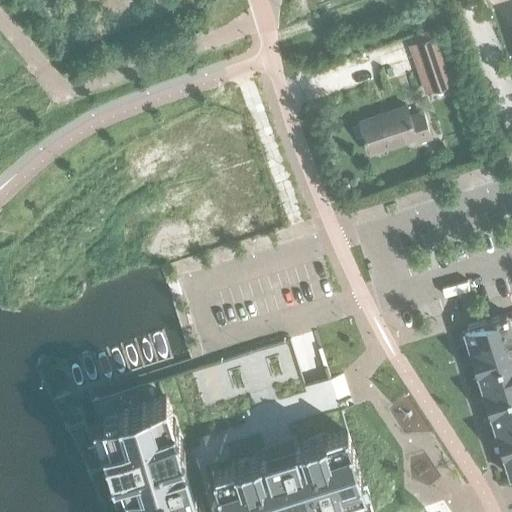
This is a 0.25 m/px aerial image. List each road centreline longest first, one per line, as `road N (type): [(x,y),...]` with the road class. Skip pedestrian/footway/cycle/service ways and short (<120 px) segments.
road 1 (residential): [(511,192),(337,242)]
road 2 (residential): [(367,305),(511,259)]
